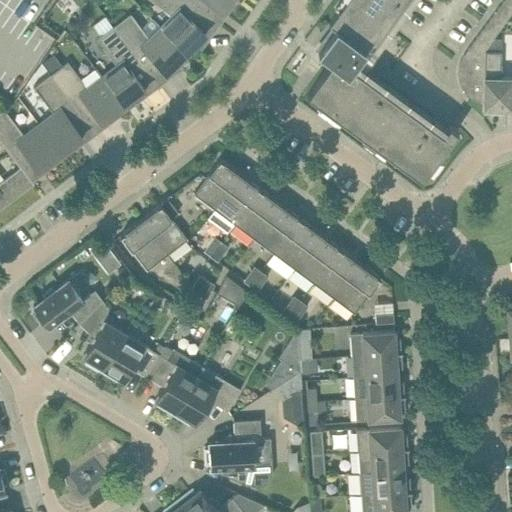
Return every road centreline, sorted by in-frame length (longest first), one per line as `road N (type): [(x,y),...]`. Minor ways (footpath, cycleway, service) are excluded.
road 1 (residential): [(0,280),(248,86)]
road 2 (residential): [(488,511),(473,277)]
road 3 (residential): [(431,217),(248,86)]
road 4 (residential): [(103,511),(145,478),(155,454),(147,439),(42,379)]
road 5 (residential): [(489,150),(416,71),(420,46),(455,0)]
road 6 (residential): [(24,394),(54,511)]
